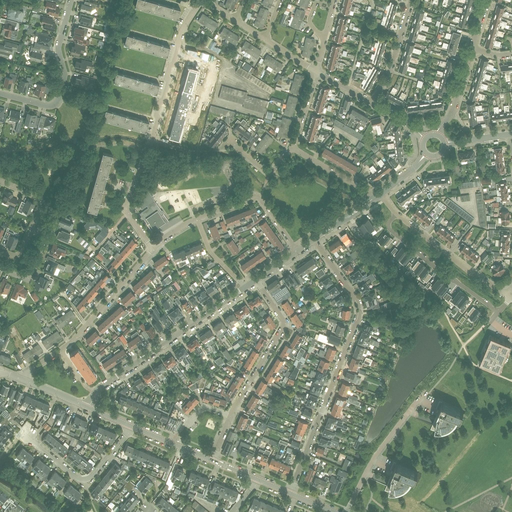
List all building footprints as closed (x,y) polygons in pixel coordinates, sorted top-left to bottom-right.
[(149,11),(152,1),(148,0),(136,0),(135,7),(149,11)] [(227,0),(225,6),(232,9),(236,1),(234,0),(227,0)] [(47,1),(45,7),(48,8),(47,13),(58,16),(60,8),(55,7),(56,4),(47,1)] [(163,15),(166,5),(152,1),(149,11),(163,15)] [(82,4),(80,10),(88,12),(89,12),(91,14),(97,11),(95,8),(96,6),(99,7),(100,5),(96,4),(89,2),(88,4),(87,5),(84,4),(82,4)] [(396,10),(398,4),(390,2),(389,5),(387,4),(386,7),(396,10)] [(8,13),(7,17),(22,21),(23,17),(22,16),(24,8),(22,5),(16,3),(12,5),(12,6),(11,6),(9,7),(7,13),(8,13)] [(180,9),(168,5),(166,5),(163,15),(178,19),(180,9)] [(351,8),(343,6),(341,12),(349,14),(350,10),(351,8)] [(496,11),(510,15),(510,14),(508,13),(509,12),(506,12),(504,12),(505,8),(497,6),(496,11)] [(386,13),(395,16),(396,10),(386,7),(386,9),(387,10),(386,13)] [(258,16),(265,19),(269,11),(261,8),(258,16)] [(294,17),(301,20),(305,11),(297,8),(294,17)] [(469,17),(470,13),(456,8),(456,11),(462,12),(461,15),(469,17)] [(416,15),(431,20),(432,18),(424,15),(425,12),(418,10),(416,15)] [(80,13),(79,16),(81,17),(80,19),(81,19),(80,23),(88,25),(89,21),(92,22),(94,17),(92,17),(80,13)] [(384,15),(383,18),(393,21),(395,16),(386,13),(386,16),(384,15)] [(206,25),(210,19),(202,14),(198,20),(206,25)] [(501,21),(502,18),(494,15),(493,20),(507,24),(507,23),(501,21)] [(262,28),(265,19),(258,16),(254,25),(262,28)] [(301,20),(294,17),(292,16),(289,23),(289,24),(291,25),(290,26),(298,29),(301,20)] [(339,22),(346,24),(348,18),(340,16),(339,22)] [(43,17),(41,23),(45,24),(44,28),(54,30),(55,24),(52,23),(53,19),(43,17)] [(391,27),(393,21),(383,18),(382,21),(384,21),(383,25),(391,27)] [(466,27),(467,22),(454,18),(453,20),(459,22),(458,25),(466,27)] [(210,19),(206,25),(214,30),(218,24),(210,19)] [(18,22),(15,21),(8,20),(7,23),(5,23),(2,34),(10,36),(11,38),(13,39),(16,37),(16,36),(17,35),(16,35),(17,31),(14,30),(15,26),(17,26),(18,22)] [(421,24),(422,22),(415,20),(413,24),(428,29),(429,27),(421,24)] [(345,30),(346,24),(339,22),(337,28),(345,30)] [(498,30),(499,27),(491,25),(490,30),(504,34),(504,32),(498,30)] [(74,31),(74,33),(75,33),(83,35),(85,36),(86,36),(87,33),(89,28),(84,26),(83,29),(78,28),(75,27),(75,28),(74,28),(74,30),(74,31)] [(228,39),(232,32),(224,27),(220,34),(228,39)] [(343,36),(345,30),(337,28),(336,34),(343,36)] [(418,33),(419,31),(412,29),(411,33),(426,38),(426,36),(418,33)] [(37,41),(36,45),(44,47),(44,45),(45,45),(46,44),(50,45),(52,38),(48,37),(49,34),(36,30),(35,35),(36,36),(35,41),(37,41)] [(228,39),(230,41),(235,44),(240,38),(232,32),(228,39)] [(73,36),(73,37),(73,38),(73,39),(75,39),(75,42),(79,43),(85,45),(85,44),(88,45),(90,41),(86,40),(85,40),(84,39),(85,36),(83,35),(75,33),(74,35),(73,36)] [(138,48),(141,38),(127,34),(124,44),(138,48)] [(342,42),(343,36),(336,34),(334,40),(342,42)] [(458,44),(460,39),(446,35),(445,37),(452,39),(451,42),(458,44)] [(495,40),(496,37),(488,35),(487,40),(501,44),(501,42),(495,40)] [(208,47),(211,41),(213,39),(208,36),(203,44),(208,47)] [(305,46),(312,48),(315,39),(307,37),(305,46)] [(153,52),(156,42),(141,38),(138,48),(153,52)] [(387,42),(382,40),(378,39),(377,42),(376,42),(375,44),(385,47),(387,42)] [(0,49),(0,55),(7,57),(9,53),(11,53),(12,49),(16,50),(18,50),(17,51),(17,52),(20,53),(22,45),(19,45),(17,45),(6,41),(4,46),(5,47),(4,48),(5,48),(4,51),(0,49)] [(249,53),(253,46),(245,41),(241,48),(245,51),(243,54),(244,55),(243,57),(246,58),(247,57),(249,53)] [(170,47),(168,46),(156,42),(153,52),(167,56),(170,47)] [(72,46),(70,52),(79,55),(80,52),(83,53),(85,46),(75,43),(74,47),(72,46)] [(406,47),(421,52),(422,50),(414,48),(415,45),(408,43),(406,47)] [(333,44),(331,50),(339,52),(339,51),(340,49),(341,46),(333,44)] [(383,53),(385,47),(375,44),(374,47),(376,47),(375,51),(383,53)] [(455,54),(457,49),(443,45),(442,47),(449,49),(448,52),(455,54)] [(253,46),(249,53),(257,58),(261,51),(253,46)] [(310,57),(312,48),(305,46),(302,55),(310,57)] [(31,47),(29,54),(30,55),(31,56),(30,59),(35,60),(35,61),(36,60),(40,61),(40,60),(42,59),(41,58),(42,54),(39,53),(39,52),(39,49),(31,47)] [(338,58),(339,52),(331,50),(330,56),(338,58)] [(381,59),(383,53),(375,51),(374,54),(372,53),(371,56),(381,59)] [(411,57),(412,54),(405,52),(403,57),(418,61),(419,59),(411,57)] [(267,72),(275,60),(267,55),(263,62),(269,65),(266,71),(267,72)] [(337,61),(338,58),(330,56),(328,62),(336,64),(340,65),(341,62),(337,61)] [(379,65),(381,59),(371,56),(371,58),(372,59),(371,62),(379,65)] [(480,63),(493,68),(494,65),(488,63),(489,61),(481,58),(480,63)] [(76,61),(74,67),(85,70),(86,67),(91,68),(92,62),(85,60),(84,63),(76,61)] [(270,71),(272,67),(279,72),(283,65),(275,60),(267,72),(270,73),(271,71),(270,71)] [(408,66),(409,63),(402,61),(401,66),(416,71),(416,68),(408,66)] [(242,68),(244,70),(247,71),(248,72),(252,66),(246,62),(242,68)] [(335,70),(336,64),(328,62),(327,68),(335,70)] [(452,72),(454,67),(440,63),(439,65),(445,67),(445,70),(452,72)] [(381,70),(376,67),(373,66),(372,68),(370,67),(368,70),(378,75),(381,70)] [(188,68),(186,75),(196,78),(198,71),(188,68)] [(485,73),(485,71),(478,68),(477,73),(490,77),(491,75),(485,73)] [(226,70),(220,79),(225,82),(231,73),(226,70)] [(375,81),(378,75),(368,70),(367,72),(369,73),(367,76),(375,81)] [(128,86),(131,76),(116,72),(113,82),(128,86)] [(449,82),(451,77),(437,72),(436,75),(442,77),(442,79),(449,82)] [(6,77),(3,85),(10,87),(12,81),(15,82),(17,75),(10,73),(9,78),(6,77)] [(231,73),(225,82),(231,86),(237,77),(231,73)] [(293,83),(301,85),(304,76),(296,74),(293,83)] [(186,75),(184,82),(194,85),(196,78),(186,75)] [(76,78),(74,84),(85,87),(86,83),(93,85),(94,79),(82,76),(81,79),(76,78)] [(142,90),(145,80),(131,76),(128,86),(142,90)] [(372,86),(375,81),(367,76),(365,79),(364,78),(362,81),(372,86)] [(21,80),(19,89),(26,91),(28,84),(32,84),(33,78),(27,77),(26,81),(21,80)] [(237,77),(231,86),(237,90),(243,80),(237,77)] [(482,83),(482,80),(475,78),(474,83),(487,87),(488,85),(482,83)] [(145,80),(142,90),(157,94),(159,84),(145,80)] [(243,80),(237,90),(243,93),(249,84),(243,80)] [(369,91),(372,86),(362,81),(361,84),(363,85),(361,87),(369,91)] [(184,82),(182,89),(192,92),(194,85),(184,82)] [(446,91),(448,87),(434,82),(433,85),(440,87),(439,89),(446,91)] [(298,94),(301,85),(293,83),(291,92),(298,94)] [(34,90),(33,93),(43,96),(45,88),(49,89),(50,87),(49,85),(45,84),(45,86),(38,84),(36,91),(34,90)] [(249,84),(243,93),(249,97),(255,88),(249,84)] [(321,86),(320,92),(327,94),(332,95),(332,93),(328,91),(329,88),(321,86)] [(388,100),(395,88),(393,87),(390,93),(388,91),(384,98),(388,100)] [(255,88),(249,97),(255,101),(261,92),(255,88)] [(388,100),(393,103),(397,96),(394,95),(397,89),(395,88),(388,100)] [(479,93),(479,90),(472,88),(471,93),(484,97),(487,98),(487,95),(479,93)] [(182,89),(181,96),(190,99),(192,92),(182,89)] [(261,92),(255,101),(261,105),(267,96),(261,92)] [(326,100),(327,94),(320,92),(318,98),(326,100)] [(397,106),(404,93),(402,92),(399,98),(397,96),(393,103),(397,106)] [(404,93),(397,106),(402,108),(406,101),(403,100),(406,94),(404,93)] [(181,96),(179,103),(189,106),(190,99),(181,96)] [(287,105),(294,107),(297,98),(290,96),(287,105)] [(324,106),(326,100),(318,98),(316,104),(324,106)] [(341,106),(339,113),(342,114),(343,111),(346,112),(347,108),(349,109),(351,101),(346,99),(343,107),(341,106)] [(179,103),(177,110),(187,113),(189,106),(179,103)] [(322,112),(324,106),(316,104),(315,110),(322,112)] [(294,107),(287,105),(286,107),(284,114),(292,116),(294,107)] [(117,123),(120,114),(106,109),(103,119),(117,123)] [(353,120),(358,112),(353,109),(349,115),(352,116),(349,121),(348,124),(347,124),(350,125),(351,123),(353,120)] [(20,116),(21,113),(10,110),(9,115),(10,115),(9,119),(19,121),(20,116)] [(177,110),(175,117),(185,120),(187,113),(177,110)] [(357,119),(360,121),(362,116),(363,115),(358,112),(353,120),(355,122),(357,119)] [(35,122),(36,116),(37,116),(33,115),(34,114),(32,114),(28,113),(25,123),(34,126),(33,127),(37,128),(38,122),(35,122)] [(132,127),(134,118),(120,114),(117,123),(132,127)] [(321,117),(318,116),(313,115),(311,121),(319,123),(321,117)] [(365,124),(369,118),(363,115),(362,116),(360,121),(357,126),(359,128),(361,124),(362,125),(363,122),(365,124)] [(175,117),(173,124),(183,127),(185,120),(175,117)] [(280,126),(288,129),(291,120),(283,117),(280,126)] [(52,131),(52,129),(55,120),(46,118),(45,120),(43,119),(43,121),(40,120),(38,127),(44,128),(44,126),(49,128),(48,130),(52,131)] [(134,118),(132,127),(146,131),(149,122),(134,118)] [(378,134),(380,134),(376,119),(371,120),(373,127),(376,126),(378,134)] [(218,129),(225,135),(228,131),(225,128),(228,126),(223,122),(221,120),(215,127),(216,127),(218,129)] [(240,121),(239,122),(237,120),(235,122),(237,124),(233,130),(237,134),(243,126),(240,124),(241,124),(241,122),(240,121)] [(385,136),(386,136),(401,134),(400,129),(402,126),(391,120),(385,131),(385,136)] [(317,129),(319,123),(311,121),(310,127),(317,129)] [(247,130),(249,128),(246,126),(248,123),(247,122),(243,126),(237,134),(241,137),(247,130)] [(173,124),(171,131),(181,134),(183,127),(173,124)] [(285,137),(288,129),(280,126),(278,135),(285,137)] [(225,135),(218,129),(216,127),(212,132),(214,133),(222,139),(225,135)] [(316,135),(317,129),(310,127),(308,133),(316,135)] [(255,133),(251,129),(249,128),(247,130),(241,137),(245,140),(250,134),(252,136),(255,133)] [(171,131),(169,138),(179,141),(181,134),(171,131)] [(218,143),(222,139),(214,133),(212,136),(210,134),(209,136),(218,143)] [(314,141),(316,135),(308,133),(306,138),(314,141)] [(261,141),(267,146),(273,139),(267,134),(261,141)] [(215,147),(218,143),(209,136),(211,137),(207,141),(205,143),(207,145),(209,143),(215,147)] [(261,153),(267,146),(261,141),(255,148),(261,153)] [(327,156),(331,151),(325,148),(322,153),(327,156)] [(333,160),(336,154),(331,151),(327,156),(333,160)] [(466,152),(467,160),(474,159),(474,157),(475,157),(475,153),(473,153),(473,151),(466,152)] [(99,167),(109,170),(113,155),(103,152),(99,167)] [(460,161),(467,160),(466,152),(459,153),(459,155),(458,155),(459,160),(460,159),(460,161)] [(338,163),(341,157),(336,154),(333,160),(338,163)] [(355,165),(357,160),(359,157),(357,155),(355,159),(352,163),(352,164),(349,169),(355,172),(358,167),(355,165)] [(387,158),(396,170),(402,166),(406,162),(404,159),(403,155),(391,156),(389,157),(389,156),(387,158)] [(344,166),(347,160),(341,157),(338,163),(344,166)] [(379,160),(388,172),(392,168),(387,162),(385,164),(381,159),(379,160)] [(352,164),(352,163),(347,160),(344,166),(349,169),(352,164)] [(384,175),(388,172),(379,160),(377,162),(381,167),(379,168),(384,175)] [(384,175),(379,168),(377,170),(373,165),(371,166),(380,178),(384,175)] [(375,181),(380,178),(371,166),(369,168),(373,173),(371,175),(375,181)] [(105,184),(109,170),(99,167),(95,181),(105,184)] [(101,198),(105,184),(95,181),(91,195),(101,198)] [(497,189),(499,189),(507,188),(507,182),(504,182),(504,181),(501,182),(501,183),(496,183),(497,189)] [(412,187),(417,194),(420,191),(421,192),(422,191),(417,184),(412,187)] [(412,198),(417,194),(412,187),(407,191),(412,198)] [(6,191),(2,201),(9,204),(9,203),(15,205),(17,200),(12,197),(13,194),(6,191)] [(154,200),(148,191),(145,197),(140,207),(142,209),(154,200)] [(407,201),(412,198),(407,191),(402,195),(407,201)] [(508,194),(500,195),(501,201),(503,201),(503,202),(507,202),(507,201),(509,200),(508,194)] [(97,213),(101,198),(91,195),(87,210),(97,213)] [(403,204),(407,201),(402,195),(397,199),(402,206),(404,205),(403,204)] [(35,204),(27,200),(26,204),(21,202),(17,211),(22,213),(23,211),(30,214),(32,210),(33,207),(35,204)] [(165,223),(168,221),(163,213),(164,213),(162,210),(161,210),(156,202),(140,213),(144,220),(148,224),(147,224),(152,231),(165,222),(165,223)] [(251,215),(257,213),(255,207),(249,209),(251,215)] [(418,218),(423,211),(418,207),(413,214),(418,218)] [(245,218),(251,215),(249,209),(243,212),(245,218)] [(422,222),(428,215),(423,211),(418,218),(422,222)] [(240,220),(245,218),(243,212),(237,214),(240,220)] [(234,222),(240,220),(237,214),(231,216),(234,222)] [(68,216),(68,217),(62,215),(59,221),(60,221),(65,224),(63,228),(70,231),(73,224),(70,223),(72,219),(71,218),(68,216)] [(422,222),(427,226),(429,223),(430,224),(432,222),(431,221),(433,219),(432,219),(433,218),(431,217),(431,218),(428,215),(422,222)] [(228,225),(234,222),(231,216),(225,219),(228,225)] [(253,221),(255,224),(262,219),(260,216),(253,221)] [(368,219),(363,223),(370,233),(375,230),(376,231),(379,229),(375,224),(373,226),(368,219)] [(87,222),(83,226),(85,228),(87,230),(89,228),(97,227),(98,226),(102,230),(101,232),(99,235),(96,239),(100,243),(103,239),(108,234),(106,232),(108,229),(99,221),(98,222),(96,221),(87,222)] [(263,230),(269,226),(265,221),(260,224),(263,230)] [(363,223),(358,226),(362,232),(359,234),(363,239),(366,237),(365,236),(370,232),(370,233),(363,223)] [(211,232),(217,230),(215,224),(209,226),(211,232)] [(440,236),(445,229),(440,225),(439,227),(438,227),(436,229),(437,230),(435,232),(440,236)] [(267,235),(272,231),(269,226),(263,230),(267,235)] [(445,240),(450,233),(445,229),(440,236),(445,240)] [(10,247),(14,249),(18,239),(12,236),(14,233),(6,230),(3,237),(8,239),(6,246),(10,247)] [(61,231),(59,230),(57,237),(68,241),(69,238),(72,239),(74,235),(62,230),(61,231)] [(211,232),(214,238),(220,236),(217,230),(211,232)] [(271,240),(276,236),(272,231),(267,235),(271,240)] [(385,233),(379,241),(384,245),(385,244),(388,246),(393,239),(385,233)] [(450,243),(454,239),(455,237),(450,233),(445,240),(450,243)] [(134,237),(130,241),(122,234),(120,236),(126,242),(133,248),(137,243),(135,241),(137,239),(134,237)] [(352,240),(350,238),(347,234),(342,238),(346,244),(349,242),(350,245),(356,241),(353,239),(352,240)] [(274,245),(280,241),(276,236),(271,240),(274,245)] [(90,244),(83,238),(79,243),(86,249),(90,244)] [(126,242),(124,244),(122,242),(122,243),(117,239),(115,241),(122,247),(122,246),(129,253),(133,248),(126,242)] [(230,248),(235,244),(232,239),(226,243),(230,248)] [(343,244),(342,244),(339,239),(334,243),(338,248),(341,246),(344,250),(346,248),(343,244)] [(278,250),(283,247),(280,241),(274,245),(276,248),(274,250),(276,252),(278,250)] [(200,255),(201,258),(203,257),(201,250),(204,249),(201,243),(196,245),(198,252),(200,255)] [(336,250),(338,248),(334,243),(329,246),(333,252),(337,257),(340,255),(336,250)] [(60,254),(64,255),(67,249),(60,246),(54,244),(51,249),(50,249),(49,250),(49,251),(49,252),(50,252),(50,253),(54,255),(54,256),(58,258),(60,254)] [(122,246),(122,247),(120,249),(118,247),(117,247),(113,244),(112,246),(117,251),(120,253),(124,257),(129,253),(122,246)] [(230,248),(234,254),(239,250),(235,244),(230,248)] [(465,255),(470,248),(465,244),(460,251),(465,255)] [(200,255),(198,252),(196,245),(190,248),(193,254),(195,260),(198,259),(197,256),(200,255)] [(395,247),(391,252),(394,254),(393,255),(400,260),(399,261),(407,251),(402,247),(397,253),(395,252),(398,249),(395,247)] [(190,255),(193,254),(190,248),(184,250),(187,256),(188,259),(189,262),(192,261),(190,255)] [(470,259),(475,252),(470,248),(465,255),(470,259)] [(120,262),(124,257),(120,253),(117,251),(115,253),(110,249),(108,251),(113,256),(120,262)] [(188,259),(187,256),(184,250),(179,252),(181,258),(184,265),(186,263),(185,260),(188,259)] [(260,260),(265,256),(262,251),(256,255),(260,260)] [(407,251),(399,261),(404,265),(412,255),(407,251)] [(107,263),(104,265),(112,272),(114,269),(115,270),(117,268),(116,267),(107,259),(99,252),(96,255),(101,259),(102,259),(107,263)] [(184,265),(181,258),(179,252),(173,254),(175,261),(179,260),(181,266),(184,265)] [(475,263),(478,258),(480,256),(475,252),(470,259),(475,263)] [(486,252),(481,258),(484,261),(490,255),(486,252)] [(159,259),(163,264),(168,261),(164,255),(159,259)] [(255,264),(260,260),(256,255),(251,258),(255,264)] [(120,262),(113,256),(110,259),(108,257),(107,259),(116,267),(118,264),(119,265),(121,263),(120,262)] [(492,256),(485,262),(488,264),(494,260),(492,256)] [(250,267),(255,264),(251,258),(246,262),(250,267)] [(307,261),(312,268),(317,264),(313,258),(307,261)] [(49,272),(54,274),(56,267),(63,271),(65,266),(49,259),(46,264),(48,265),(45,271),(49,273),(49,272)] [(92,259),(87,265),(90,268),(95,262),(92,259)] [(157,268),(163,264),(159,259),(154,263),(157,268)] [(418,260),(412,268),(414,270),(413,272),(418,275),(426,266),(418,260)] [(307,272),(312,268),(307,261),(305,263),(305,262),(304,262),(301,264),(307,272)] [(244,271),(250,267),(246,262),(241,266),(244,271)] [(347,272),(348,272),(355,268),(351,262),(344,267),(346,269),(345,270),(347,272)] [(497,266),(501,273),(504,271),(504,270),(505,269),(503,265),(505,265),(504,262),(502,262),(502,263),(497,266)] [(301,275),(307,272),(301,264),(299,266),(298,267),(299,267),(297,269),(301,275)] [(426,266),(418,275),(418,276),(419,275),(424,278),(423,279),(427,282),(432,275),(428,273),(430,270),(426,266)] [(497,275),(501,273),(497,266),(492,269),(491,268),(489,270),(491,272),(493,271),(495,275),(496,274),(497,275)] [(210,273),(209,272),(198,267),(204,276),(210,273)] [(106,282),(111,277),(102,269),(100,272),(98,270),(96,273),(99,275),(98,275),(99,276),(106,282)] [(151,279),(156,275),(151,270),(147,274),(151,279)] [(364,278),(367,276),(365,274),(363,275),(359,270),(358,270),(355,271),(355,272),(350,275),(351,276),(351,277),(353,280),(354,281),(356,279),(357,280),(360,278),(361,280),(360,281),(364,278)] [(229,282),(226,278),(224,275),(222,277),(219,272),(217,273),(225,285),(226,284),(227,284),(229,282)] [(223,286),(225,285),(217,273),(215,275),(218,280),(216,281),(221,287),(222,288),(224,286),(223,286)] [(362,293),(363,292),(363,293),(370,288),(367,285),(372,281),(371,281),(375,278),(372,273),(367,276),(364,278),(366,281),(362,284),(363,285),(359,287),(361,290),(360,290),(362,293)] [(81,276),(78,274),(74,279),(76,281),(77,281),(78,282),(82,278),(81,276)] [(146,283),(151,279),(147,274),(142,278),(146,283)] [(294,274),(291,276),(290,274),(289,274),(288,274),(286,275),(286,276),(284,278),(289,285),(292,283),(295,288),(301,284),(294,274)] [(99,276),(98,275),(96,278),(92,275),(91,277),(94,279),(102,287),(106,282),(99,276)] [(164,280),(167,284),(172,281),(168,276),(164,280)] [(37,283),(35,287),(37,288),(37,289),(39,290),(40,289),(42,290),(43,286),(45,287),(47,284),(48,284),(48,283),(51,284),(53,279),(49,277),(48,280),(41,277),(38,283),(37,283)] [(326,286),(333,282),(329,277),(326,279),(325,278),(320,282),(319,284),(320,286),(324,283),(326,286)] [(3,278),(0,286),(0,293),(1,294),(2,292),(7,294),(11,285),(6,282),(7,280),(3,278)] [(89,280),(86,278),(84,279),(93,287),(98,291),(102,287),(94,279),(92,282),(89,280)] [(143,286),(146,283),(142,278),(137,283),(143,289),(145,287),(143,286)] [(429,281),(425,286),(428,288),(430,286),(436,291),(443,282),(439,278),(434,285),(429,281)] [(214,292),(207,281),(206,279),(201,282),(210,295),(211,295),(213,294),(212,293),(214,292)] [(292,295),(286,285),(281,288),(279,285),(280,284),(277,279),(267,286),(269,289),(269,290),(278,304),(292,295)] [(212,281),(210,282),(209,280),(207,281),(214,292),(216,291),(218,290),(218,289),(212,281)] [(314,282),(305,288),(307,291),(316,285),(314,282)] [(443,282),(436,291),(436,292),(437,291),(442,294),(448,286),(443,282)] [(143,289),(137,283),(132,287),(139,294),(144,290),(143,289)] [(17,284),(11,297),(16,299),(18,294),(20,295),(19,296),(20,296),(20,295),(25,297),(28,291),(23,289),(23,287),(17,284)] [(88,288),(86,286),(84,285),(82,286),(86,290),(93,296),(98,291),(93,287),(91,290),(89,288),(88,288)] [(330,293),(333,296),(339,291),(335,286),(329,290),(328,290),(323,293),(325,297),(330,293)] [(208,296),(204,290),(202,291),(199,287),(197,288),(204,299),(206,298),(207,298),(208,297),(208,296)] [(195,289),(196,291),(194,293),(200,302),(201,301),(201,302),(202,301),(202,300),(204,299),(197,288),(195,289)] [(89,301),(93,296),(86,290),(82,295),(84,297),(89,301)] [(130,300),(135,296),(131,291),(126,295),(130,300)] [(191,298),(189,299),(194,306),(198,303),(190,291),(187,293),(191,298)] [(449,294),(446,299),(448,301),(449,300),(456,305),(464,295),(459,291),(453,299),(451,297),(452,296),(449,294)] [(367,302),(377,299),(375,292),(371,293),(371,294),(369,294),(370,295),(365,296),(367,302)] [(125,305),(130,300),(126,295),(121,300),(125,305)] [(338,298),(337,297),(331,301),(333,304),(335,303),(336,305),(337,305),(339,304),(339,305),(345,300),(343,297),(342,297),(341,295),(338,298)] [(464,295),(456,305),(460,309),(460,310),(463,312),(466,307),(464,305),(469,299),(464,295)] [(84,297),(82,300),(77,296),(76,298),(80,302),(85,306),(89,301),(84,297)] [(192,308),(188,303),(189,302),(184,296),(181,298),(184,302),(182,304),(187,311),(188,311),(190,310),(189,309),(192,308)] [(259,303),(262,301),(258,296),(253,299),(260,309),(262,307),(259,303)] [(81,311),(85,306),(80,302),(76,298),(72,302),(76,306),(81,311)] [(173,303),(169,298),(166,300),(168,302),(170,305),(178,317),(180,316),(182,315),(182,314),(178,307),(176,309),(173,304),(173,303)] [(256,311),(260,309),(253,299),(248,303),(252,308),(254,306),(256,308),(255,309),(256,311)] [(377,299),(367,302),(368,307),(373,306),(375,306),(375,307),(376,306),(376,309),(381,309),(380,306),(379,306),(378,302),(377,299)] [(173,320),(174,320),(176,319),(176,318),(178,317),(170,305),(168,302),(166,300),(162,303),(165,309),(167,307),(171,312),(169,313),(173,320)] [(285,309),(291,305),(287,300),(282,304),(285,309)] [(291,305),(285,309),(289,314),(294,310),(292,307),(294,305),(297,303),(296,302),(293,303),(291,305)] [(309,311),(312,313),(318,309),(313,302),(309,311)] [(251,311),(250,312),(245,304),(243,306),(242,305),(240,307),(244,314),(247,312),(248,313),(249,313),(252,318),(255,316),(251,311)] [(121,315),(125,310),(121,305),(116,310),(121,315)] [(350,309),(346,309),(343,309),(343,306),(337,308),(337,311),(341,310),(342,311),(340,311),(339,317),(349,318),(350,309)] [(473,306),(468,313),(470,315),(469,316),(474,320),(481,312),(473,306)] [(164,313),(163,314),(161,315),(156,307),(153,309),(162,323),(164,322),(166,325),(167,325),(167,326),(170,324),(170,323),(170,322),(164,313)] [(242,316),(244,314),(240,307),(237,309),(237,310),(235,312),(240,319),(239,319),(240,321),(242,323),(243,325),(246,323),(242,318),(242,317),(242,316)] [(262,318),(267,314),(264,309),(259,313),(262,318)] [(68,322),(75,317),(71,310),(63,315),(68,322)] [(116,319),(121,315),(116,310),(111,314),(116,319)] [(153,318),(150,320),(152,323),(157,330),(159,329),(160,329),(162,328),(162,327),(158,320),(158,319),(153,312),(150,313),(153,318)] [(233,313),(232,312),(230,313),(231,314),(228,316),(233,323),(234,323),(238,320),(233,313)] [(305,314),(306,316),(307,315),(308,313),(307,312),(304,313),(302,314),(302,313),(298,315),(296,313),(291,316),(294,321),(299,318),(305,314)] [(111,323),(116,319),(111,314),(107,318),(111,323)] [(262,327),(272,320),(269,314),(263,318),(265,321),(260,324),(262,327)] [(307,317),(306,316),(305,314),(299,318),(294,321),(297,326),(296,329),(301,332),(302,328),(299,326),(303,323),(301,320),(307,317)] [(60,327),(68,322),(63,315),(55,321),(60,327)] [(235,325),(234,323),(233,323),(228,316),(226,318),(225,317),(223,318),(224,319),(228,326),(230,325),(232,328),(235,325)] [(106,327),(111,323),(107,318),(102,322),(106,327)] [(343,332),(345,327),(336,323),(337,320),(330,318),(329,321),(333,323),(332,325),(334,326),(332,331),(342,335),(342,334),(343,334),(344,332),(343,332)] [(269,326),(270,328),(276,325),(272,320),(262,327),(257,331),(259,332),(265,337),(267,334),(262,330),(264,329),(269,326)] [(223,332),(227,329),(221,321),(217,324),(221,330),(223,332)] [(102,332),(106,327),(102,322),(97,327),(102,332)] [(363,330),(371,333),(372,329),(377,331),(378,328),(380,329),(382,325),(373,322),(372,325),(370,324),(370,326),(366,324),(365,326),(364,326),(363,329),(364,329),(363,330)] [(155,334),(155,333),(151,326),(147,329),(145,327),(142,323),(139,325),(143,331),(142,332),(146,338),(149,335),(150,336),(153,335),(155,334)] [(217,333),(221,330),(217,324),(212,327),(217,333)] [(205,333),(208,338),(213,335),(210,329),(205,333)] [(57,331),(50,337),(54,343),(62,338),(57,331)] [(95,340),(100,335),(96,331),(91,335),(95,340)] [(131,336),(133,339),(137,344),(142,341),(138,335),(139,335),(137,331),(131,336)] [(368,337),(369,335),(362,332),(361,335),(360,337),(373,342),(374,340),(368,337)] [(206,339),(208,338),(205,333),(199,336),(203,342),(206,339)] [(298,333),(294,339),(302,343),(304,345),(306,341),(304,340),(306,337),(303,335),(303,336),(298,333)] [(317,339),(318,340),(327,343),(329,340),(338,344),(341,337),(331,334),(329,337),(320,333),(317,339)] [(119,336),(124,344),(128,342),(122,334),(119,336)] [(252,337),(253,338),(258,341),(264,344),(267,339),(259,334),(257,337),(254,336),(252,334),(251,336),(252,338),(252,337)] [(90,344),(95,340),(91,335),(86,340),(90,344)] [(480,362),(480,363),(488,366),(489,367),(499,371),(511,344),(502,340),(499,339),(491,336),(480,362)] [(46,348),(54,343),(50,337),(42,342),(46,348)] [(199,353),(202,352),(199,348),(197,345),(200,344),(195,338),(193,340),(192,341),(193,341),(192,342),(198,352),(199,353)] [(264,344),(258,341),(253,338),(252,340),(257,343),(255,346),(260,350),(264,344)] [(294,339),(293,338),(291,341),(292,342),(291,344),(296,347),(299,348),(300,346),(298,345),(299,342),(302,343),(294,339)] [(131,348),(137,344),(133,339),(128,343),(131,348)] [(199,353),(198,352),(192,342),(190,343),(190,342),(189,342),(186,344),(190,350),(193,348),(194,351),(196,353),(197,353),(198,354),(199,353)] [(35,356),(43,351),(38,344),(30,350),(35,356)] [(292,347),(286,344),(283,349),(294,356),(295,354),(292,352),(294,350),(293,348),(292,347)] [(368,349),(366,347),(358,344),(356,349),(363,352),(366,354),(368,349)] [(326,347),(324,350),(334,354),(336,349),(329,346),(327,346),(326,348),(326,347)] [(184,347),(183,348),(182,347),(180,349),(180,350),(179,350),(186,361),(188,363),(189,365),(191,363),(188,358),(190,356),(184,347)] [(250,354),(256,358),(259,352),(253,349),(251,352),(249,351),(243,347),(242,349),(245,351),(250,354)] [(228,359),(232,357),(226,348),(222,351),(228,359)] [(78,349),(70,354),(79,368),(87,362),(78,349)] [(116,350),(122,358),(127,354),(123,349),(120,351),(119,349),(116,350)] [(294,356),(283,349),(280,354),(285,358),(287,355),(294,359),(295,357),(294,356)] [(361,355),(363,352),(356,349),(354,355),(362,358),(364,358),(365,357),(361,355)] [(27,362),(35,356),(30,350),(23,355),(27,362)] [(115,354),(113,356),(116,361),(122,358),(116,350),(114,352),(115,354)] [(186,361),(179,350),(178,351),(178,350),(175,352),(175,353),(178,359),(180,362),(182,360),(185,364),(188,363),(186,361)] [(324,353),(323,356),(325,357),(332,359),(334,354),(324,350),(323,353),(324,353)] [(244,353),(246,355),(248,357),(247,359),(252,363),(256,358),(250,354),(245,351),(244,353)] [(11,357),(0,353),(0,352),(0,364),(1,365),(3,361),(8,364),(11,357)] [(18,353),(14,355),(19,364),(22,362),(18,353)] [(168,359),(176,370),(177,372),(179,370),(175,365),(178,364),(176,361),(172,355),(171,356),(171,355),(169,356),(169,357),(168,358),(168,359)] [(111,365),(116,361),(113,356),(107,360),(111,365)] [(282,364),(284,361),(278,357),(275,362),(286,369),(287,367),(284,365),(282,364)] [(360,360),(353,357),(351,362),(358,365),(362,366),(363,364),(362,364),(362,362),(361,361),(362,361),(360,360)] [(174,372),(176,370),(168,359),(168,358),(166,359),(165,359),(164,360),(164,361),(163,361),(167,367),(169,369),(171,368),(174,372)] [(329,365),(328,365),(329,361),(322,358),(321,361),(316,359),(315,361),(329,366),(329,365)] [(249,368),(252,363),(247,359),(245,363),(240,360),(239,362),(244,365),(249,368)] [(106,369),(111,365),(107,360),(102,363),(106,369)] [(328,368),(329,366),(315,361),(314,364),(319,366),(318,368),(326,371),(327,367),(328,368)] [(87,362),(79,368),(88,381),(97,376),(87,362)] [(161,362),(161,363),(161,362),(158,364),(159,365),(157,366),(165,376),(167,375),(163,370),(166,369),(161,362)] [(249,368),(244,365),(239,362),(237,363),(240,365),(238,369),(246,374),(249,368)] [(291,372),(286,369),(275,362),(272,367),(278,371),(279,368),(290,374),(291,372)] [(357,367),(358,365),(351,362),(349,367),(356,370),(360,371),(359,373),(367,376),(368,373),(360,370),(361,369),(357,367)] [(235,373),(236,370),(227,365),(226,367),(227,369),(228,368),(235,373)] [(170,384),(165,376),(157,366),(156,366),(155,366),(153,368),(157,375),(159,373),(163,378),(168,385),(170,384)] [(276,374),(278,371),(272,367),(269,373),(280,379),(281,378),(278,376),(278,375),(276,374)] [(156,385),(158,384),(155,379),(157,378),(151,369),(148,371),(148,372),(147,373),(154,383),(156,385)] [(318,373),(315,371),(312,370),(311,372),(326,378),(327,375),(326,375),(327,373),(319,370),(318,373)] [(365,375),(359,373),(358,375),(351,372),(351,373),(347,371),(345,378),(352,381),(354,378),(357,379),(357,377),(360,378),(363,380),(365,375)] [(324,382),(326,378),(311,372),(310,375),(316,377),(315,380),(323,383),(324,381),(324,382)] [(153,385),(154,383),(147,373),(146,374),(145,373),(143,374),(143,375),(143,376),(147,382),(149,380),(153,385)] [(231,376),(232,376),(241,382),(244,377),(238,373),(236,375),(233,373),(231,376)] [(278,381),(280,379),(269,373),(265,378),(271,382),(273,378),(275,379),(278,381)] [(202,381),(201,388),(203,388),(207,377),(205,375),(198,380),(202,381)] [(145,381),(143,382),(140,378),(140,377),(140,376),(139,376),(139,377),(137,378),(138,379),(134,381),(136,383),(132,386),(135,390),(136,390),(139,388),(140,389),(146,385),(147,384),(145,381)] [(238,387),(241,382),(232,376),(230,379),(228,378),(227,381),(229,382),(229,381),(238,387)] [(266,386),(268,383),(262,380),(259,385),(270,391),(271,389),(266,386)] [(323,385),(314,381),(311,380),(310,382),(307,381),(306,383),(310,385),(321,389),(323,385)] [(235,392),(238,387),(229,381),(229,382),(226,386),(229,388),(235,392)] [(350,385),(343,382),(341,387),(348,390),(351,391),(352,386),(350,385)] [(9,386),(6,385),(4,384),(3,384),(1,388),(0,388),(0,389),(0,390),(0,391),(2,393),(0,398),(0,404),(3,401),(4,400),(3,400),(8,389),(8,387),(9,386)] [(270,392),(270,391),(259,385),(256,390),(261,394),(263,391),(265,393),(266,392),(272,396),(273,394),(278,396),(279,394),(275,391),(273,394),(270,392)] [(319,394),(321,389),(310,385),(309,387),(312,388),(311,391),(319,394)] [(9,405),(11,402),(16,390),(14,389),(14,388),(13,388),(12,388),(11,387),(11,388),(8,387),(8,389),(9,389),(8,392),(9,393),(8,395),(11,396),(7,404),(9,405)] [(347,393),(348,390),(341,387),(339,392),(346,395),(348,396),(349,393),(347,393)] [(213,392),(213,389),(211,388),(210,391),(209,394),(207,401),(213,403),(216,393),(213,392)] [(229,388),(227,390),(224,389),(222,388),(221,391),(223,392),(226,394),(225,396),(230,399),(232,397),(235,392),(229,388)] [(20,390),(19,391),(18,390),(15,397),(18,399),(14,407),(16,408),(18,406),(18,405),(18,404),(21,397),(23,392),(21,392),(21,391),(20,390)] [(222,395),(223,392),(221,391),(220,393),(216,392),(216,393),(213,403),(218,405),(220,398),(222,395)] [(226,394),(223,392),(222,395),(225,397),(224,399),(220,398),(218,405),(224,407),(225,404),(226,404),(227,401),(228,402),(230,399),(225,396),(226,394)] [(124,404),(126,397),(127,395),(122,393),(121,395),(119,395),(117,399),(119,400),(118,402),(124,404)] [(318,397),(311,394),(307,393),(306,395),(304,394),(302,397),(316,402),(317,400),(318,398),(318,397)] [(136,401),(132,400),(129,407),(135,409),(138,402),(141,395),(139,394),(136,401)] [(199,400),(194,395),(192,397),(190,395),(189,395),(187,394),(185,396),(187,398),(188,397),(190,399),(195,404),(199,400)] [(257,402),(260,398),(253,394),(250,399),(257,402)] [(316,402),(302,397),(296,394),(295,397),(299,399),(299,397),(302,398),(302,399),(304,400),(303,403),(314,407),(314,406),(315,406),(316,404),(315,404),(316,402)] [(29,406),(32,398),(26,395),(23,403),(29,406)] [(346,406),(348,403),(347,402),(348,400),(346,399),(337,396),(335,401),(346,406)] [(129,407),(132,400),(126,397),(124,404),(129,407)] [(273,403),(269,401),(263,397),(262,400),(268,404),(268,405),(271,406),(273,403)] [(35,408),(38,400),(32,398),(29,406),(35,408)] [(191,408),(195,404),(190,399),(187,402),(186,401),(185,401),(184,402),(191,408)] [(257,403),(257,402),(250,399),(247,404),(256,409),(257,409),(259,404),(257,403)] [(35,408),(38,410),(37,413),(39,414),(40,413),(40,411),(44,403),(38,400),(35,408)] [(184,402),(182,405),(177,401),(175,403),(179,406),(181,409),(182,408),(187,413),(191,408),(184,402)] [(346,406),(335,401),(333,407),(341,410),(342,407),(345,408),(351,410),(352,408),(346,406)] [(141,411),(144,405),(138,402),(135,409),(141,411)] [(438,416),(435,429),(437,429),(438,429),(440,429),(441,429),(441,428),(445,427),(445,429),(447,428),(448,428),(449,427),(450,426),(452,426),(453,425),(452,424),(454,421),(456,422),(456,421),(457,420),(458,419),(459,417),(461,418),(463,412),(442,402),(439,409),(440,409),(439,410),(437,416),(438,416)] [(44,403),(40,411),(40,413),(45,415),(50,405),(44,403)] [(153,416),(157,408),(159,404),(156,403),(153,409),(150,407),(147,414),(153,416)] [(0,404),(0,408),(3,411),(0,414),(4,418),(6,416),(8,414),(10,413),(5,409),(5,408),(4,408),(0,404)] [(259,410),(257,409),(256,409),(247,404),(244,409),(253,414),(255,411),(257,412),(259,410)] [(147,414),(150,407),(144,405),(141,411),(147,414)] [(312,411),(308,409),(309,408),(302,405),(301,409),(304,410),(303,414),(310,417),(312,411)] [(174,407),(171,406),(168,413),(163,410),(159,419),(165,421),(168,414),(170,415),(174,407)] [(174,406),(174,407),(170,415),(165,427),(173,430),(177,420),(177,419),(178,417),(176,415),(178,413),(177,412),(179,410),(174,406)] [(342,411),(341,410),(333,407),(331,413),(342,417),(341,419),(347,421),(348,419),(345,417),(345,415),(344,415),(342,411)] [(61,422),(66,410),(61,408),(56,420),(58,421),(61,422)] [(159,419),(163,410),(157,408),(153,416),(159,419)] [(63,431),(66,424),(69,416),(65,414),(59,429),(63,431)] [(250,427),(251,424),(249,423),(251,419),(242,415),(239,420),(246,423),(249,424),(248,426),(250,427)] [(68,433),(72,424),(78,427),(81,419),(75,416),(74,419),(72,418),(69,425),(66,432),(68,433)] [(339,423),(340,421),(329,417),(328,421),(340,426),(341,424),(339,423)] [(80,439),(83,440),(87,428),(85,427),(87,421),(81,419),(78,427),(84,429),(80,439)] [(298,425),(306,428),(308,422),(299,419),(298,421),(299,422),(298,425)] [(0,427),(0,430),(1,431),(8,437),(12,432),(10,431),(12,428),(7,424),(2,420),(0,423),(5,426),(3,430),(0,428),(0,427)] [(249,424),(246,423),(239,420),(237,425),(247,429),(248,426),(249,424)] [(339,429),(340,426),(328,421),(326,426),(333,429),(336,430),(337,428),(339,429)] [(95,434),(98,426),(92,423),(91,426),(89,425),(87,428),(83,440),(86,443),(87,440),(86,439),(87,438),(90,432),(95,434)] [(264,430),(254,425),(251,424),(250,427),(263,433),(264,430)] [(306,428),(298,425),(297,425),(295,430),(296,430),(304,433),(306,428)] [(101,436),(104,428),(98,426),(95,434),(98,435),(97,438),(100,439),(101,436)] [(105,441),(106,439),(110,431),(104,428),(101,436),(104,437),(103,440),(105,441)] [(323,430),(322,433),(323,433),(323,434),(330,436),(331,434),(334,435),(334,434),(340,437),(341,433),(332,430),(332,431),(325,428),(324,431),(323,430)] [(236,440),(239,431),(235,429),(234,432),(231,431),(225,444),(226,445),(223,451),(229,454),(233,443),(231,442),(233,438),(236,440)] [(301,439),(304,433),(296,430),(295,434),(293,433),(292,436),(301,439)] [(113,440),(116,433),(110,431),(106,439),(110,440),(109,443),(112,444),(114,441),(113,440)] [(47,444),(53,436),(48,432),(42,439),(47,444)] [(290,436),(286,434),(285,434),(284,437),(292,441),(291,445),(298,448),(300,441),(296,440),(297,439),(294,437),(290,436)] [(52,448),(58,441),(53,436),(47,444),(52,448)] [(338,443),(331,440),(329,439),(328,440),(321,437),(321,439),(320,439),(319,442),(320,442),(319,443),(331,447),(332,444),(338,447),(339,443),(338,443)] [(57,452),(63,445),(58,441),(52,448),(57,452)] [(65,442),(63,445),(57,452),(62,456),(68,449),(67,448),(68,445),(65,442)] [(249,449),(244,447),(244,445),(240,443),(237,451),(241,452),(240,453),(246,456),(249,449)] [(130,455),(134,447),(127,445),(124,453),(130,455)] [(249,458),(249,457),(252,458),(256,448),(250,446),(249,449),(246,456),(247,456),(246,457),(247,457),(248,458),(249,458)] [(326,447),(325,449),(318,446),(316,452),(322,455),(324,451),(327,452),(327,451),(329,452),(330,448),(326,447)] [(78,453),(75,451),(77,448),(75,447),(67,456),(72,460),(78,453)] [(136,458),(140,450),(134,447),(130,455),(136,458)] [(22,460),(28,452),(23,448),(19,452),(17,450),(12,456),(14,458),(16,456),(21,460),(22,460)] [(265,451),(262,450),(260,449),(255,459),(260,462),(265,451)] [(142,460),(146,452),(140,450),(136,458),(142,460)] [(77,464),(83,457),(80,455),(82,453),(80,451),(78,453),(72,460),(77,464)] [(270,453),(268,452),(265,451),(260,462),(265,464),(270,453)] [(27,469),(33,463),(30,461),(34,457),(28,452),(22,460),(21,460),(20,463),(27,469)] [(148,463),(152,455),(146,452),(142,460),(148,463)] [(154,465),(158,457),(152,455),(148,463),(154,465)] [(343,468),(349,470),(354,458),(348,455),(343,468)] [(283,472),(289,457),(287,456),(285,460),(282,459),(281,462),(278,469),(279,470),(279,471),(283,472)] [(82,468),(88,461),(83,457),(77,464),(82,468)] [(160,468),(164,460),(158,457),(154,465),(160,468)] [(289,462),(291,459),(291,458),(289,457),(283,472),(287,474),(291,466),(290,465),(291,463),(289,462)] [(273,467),(277,460),(272,458),(269,465),(273,467)] [(38,472),(45,463),(40,459),(35,464),(33,463),(27,469),(30,471),(31,469),(36,473),(38,472)] [(170,462),(164,460),(160,468),(164,469),(163,471),(165,472),(163,479),(166,480),(169,473),(171,466),(169,465),(170,462)] [(88,461),(82,468),(87,472),(93,465),(88,461)] [(44,480),(49,474),(47,472),(51,468),(45,463),(38,472),(43,476),(41,478),(44,480)] [(111,468),(118,474),(122,469),(115,463),(111,468)] [(392,477),(389,490),(390,490),(392,490),(394,490),(395,490),(395,489),(399,488),(400,489),(401,489),(402,489),(403,488),(404,487),(406,486),(407,486),(406,485),(409,482),(410,483),(411,482),(412,480),(412,479),(413,478),(415,479),(418,472),(396,463),(394,470),(393,471),(391,477),(392,477)] [(311,480),(315,470),(317,465),(315,464),(313,469),(310,468),(305,478),(311,480)] [(114,479),(118,474),(111,468),(107,473),(114,479)] [(180,468),(180,469),(178,468),(175,474),(174,473),(171,481),(174,482),(177,476),(180,478),(180,479),(183,480),(185,475),(182,473),(183,470),(183,469),(180,468)] [(338,492),(340,487),(342,481),(343,477),(346,478),(348,473),(338,469),(336,475),(338,475),(337,478),(331,476),(329,482),(334,484),(333,485),(332,487),(330,491),(334,493),(335,491),(338,492)] [(193,482),(197,474),(191,471),(187,480),(191,481),(188,487),(191,488),(193,482)] [(54,484),(60,476),(55,472),(52,476),(49,474),(44,480),(47,482),(48,480),(54,484)] [(110,484),(114,479),(107,473),(103,478),(110,484)] [(318,486),(321,479),(318,477),(320,474),(317,473),(315,476),(316,477),(313,484),(318,486)] [(153,482),(150,480),(153,476),(147,474),(145,476),(140,480),(142,482),(149,487),(153,482)] [(200,485),(203,476),(197,474),(193,482),(200,485)] [(60,493),(65,487),(62,485),(66,481),(60,476),(54,484),(59,489),(57,491),(60,493)] [(211,483),(208,482),(209,479),(203,476),(200,485),(203,486),(202,488),(204,489),(203,492),(203,493),(201,498),(204,499),(205,496),(206,493),(208,490),(211,483)] [(323,488),(325,484),(326,481),(327,481),(329,478),(326,476),(324,480),(321,479),(318,486),(323,488)] [(106,489),(110,484),(103,478),(99,483),(106,489)] [(220,484),(218,483),(218,482),(218,481),(216,480),(215,481),(214,484),(211,482),(211,483),(208,490),(210,491),(210,492),(210,493),(213,494),(214,493),(216,494),(217,492),(220,484)] [(145,492),(149,487),(142,482),(138,487),(145,492)] [(102,494),(106,489),(99,483),(95,488),(102,494)] [(69,497),(76,489),(70,484),(67,488),(65,487),(60,493),(62,495),(64,493),(69,497)] [(222,497),(226,486),(220,484),(217,492),(220,493),(218,498),(221,499),(222,497)] [(229,497),(232,489),(226,486),(222,497),(227,499),(229,497)] [(103,495),(102,494),(95,488),(90,493),(98,499),(95,501),(98,503),(101,506),(103,504),(100,501),(99,500),(103,495)] [(76,489),(69,497),(74,501),(72,504),(75,506),(78,502),(80,499),(78,498),(81,493),(76,489)] [(238,491),(232,489),(229,497),(227,499),(233,502),(234,500),(237,501),(238,499),(241,494),(237,493),(238,491)] [(167,501),(164,498),(165,497),(163,496),(163,493),(161,491),(157,496),(160,499),(156,504),(161,508),(167,501)] [(139,499),(132,494),(130,492),(126,497),(128,499),(135,504),(139,499)] [(0,503),(3,506),(2,508),(8,502),(7,502),(10,499),(7,497),(5,500),(0,495),(0,503)] [(255,511),(257,509),(260,501),(254,498),(250,506),(254,508),(251,511),(255,511)] [(131,509),(135,504),(128,499),(124,503),(131,509)] [(165,511),(166,511),(172,505),(173,504),(168,500),(167,501),(161,508),(165,511)] [(263,511),(267,503),(260,501),(257,509),(263,511)] [(8,502),(2,508),(6,511),(5,511),(13,511),(16,509),(8,502)] [(124,511),(128,511),(131,509),(124,503),(120,508),(124,511)] [(264,511),(270,511),(273,506),(267,503),(263,511),(264,511)]
